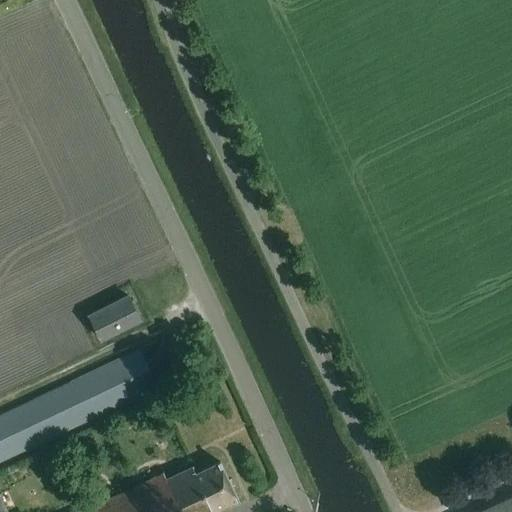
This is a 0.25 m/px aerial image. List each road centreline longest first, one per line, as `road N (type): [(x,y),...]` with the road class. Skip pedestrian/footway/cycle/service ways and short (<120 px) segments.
road 1 (residential): [(401,511),(338,398),(156,0)]
road 2 (tertiary): [(312,511),(69,0)]
